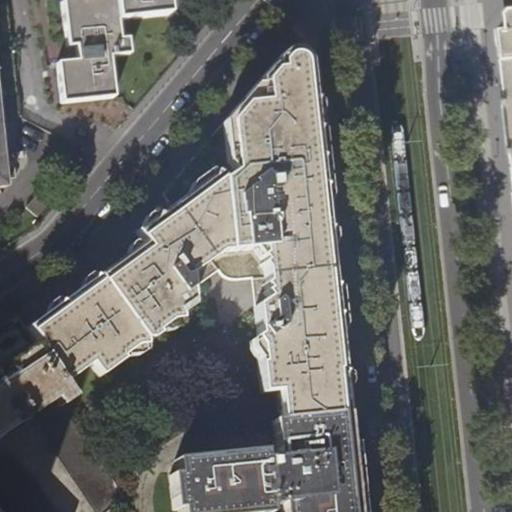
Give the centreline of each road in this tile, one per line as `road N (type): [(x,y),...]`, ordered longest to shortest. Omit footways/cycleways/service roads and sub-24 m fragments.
road 1 (primary): [(347,0),(407,511)]
road 2 (primary): [(485,511),(433,0)]
road 3 (residential): [(0,278),(78,213),(258,0)]
